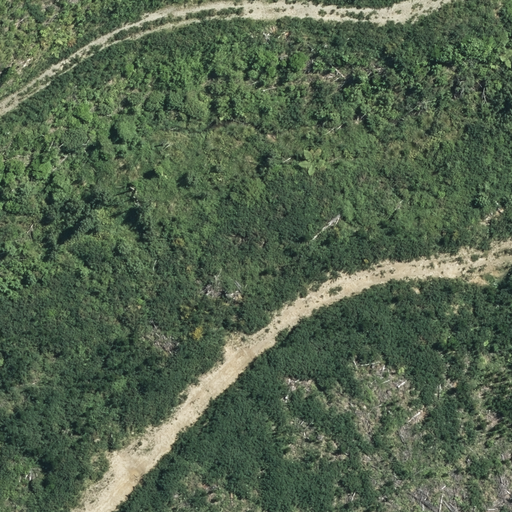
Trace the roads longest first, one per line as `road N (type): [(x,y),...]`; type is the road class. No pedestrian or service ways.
road 1 (track): [(0,126),(155,51),(415,20),(462,0)]
road 2 (track): [(511,289),(280,368),(99,511)]
